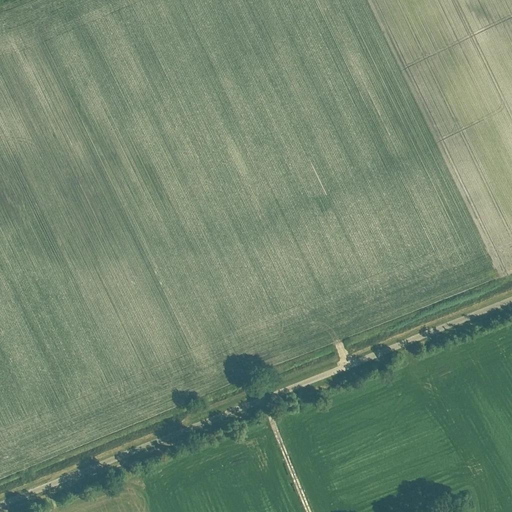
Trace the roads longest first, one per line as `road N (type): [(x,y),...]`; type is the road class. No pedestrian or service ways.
road 1 (residential): [(511,295),(0,500)]
road 2 (track): [(257,397),(309,511)]
